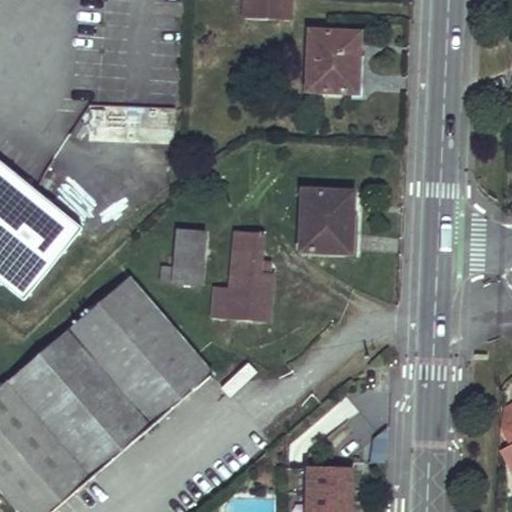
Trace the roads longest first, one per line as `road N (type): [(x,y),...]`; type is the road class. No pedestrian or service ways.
road 1 (secondary): [(436,244),(427,511)]
road 2 (secondary): [(448,0),(436,244)]
